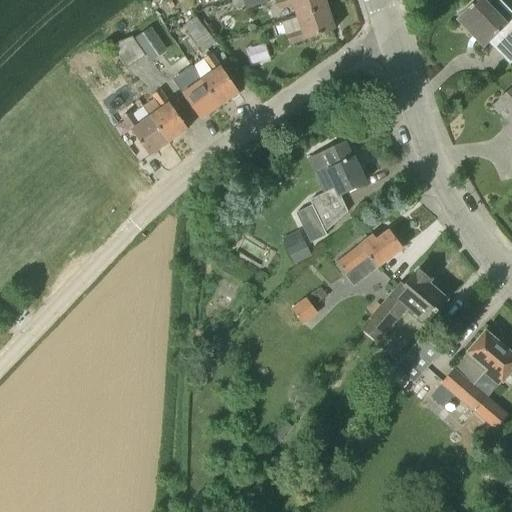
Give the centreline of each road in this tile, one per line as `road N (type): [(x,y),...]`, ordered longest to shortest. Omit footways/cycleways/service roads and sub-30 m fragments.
road 1 (unclassified): [(0,366),(206,161),(389,32)]
road 2 (residential): [(511,281),(440,180),(389,32)]
